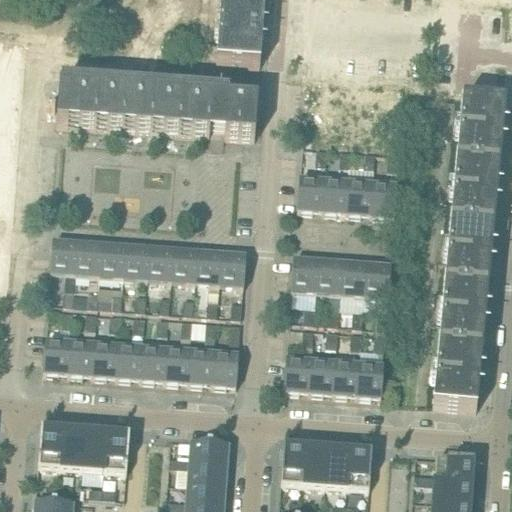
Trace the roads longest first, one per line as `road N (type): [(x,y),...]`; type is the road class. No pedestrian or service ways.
road 1 (residential): [(251,421),(281,0)]
road 2 (residential): [(12,404),(42,30)]
road 3 (residential): [(498,438),(251,421)]
road 4 (unknown): [(21,240),(263,254)]
road 5 (residential): [(251,421),(21,404)]
road 6 (unclassified): [(498,438),(511,304)]
